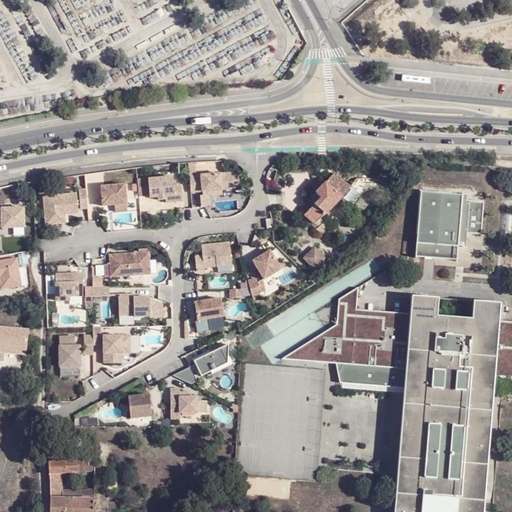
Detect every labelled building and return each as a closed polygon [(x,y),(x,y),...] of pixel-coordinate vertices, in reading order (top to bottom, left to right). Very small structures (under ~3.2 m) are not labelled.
[(299,209),(314,225),(327,214),(351,187),(333,174),(324,185),(299,209)] [(230,175),(199,178),(201,194),(207,194),(221,193),(239,191),(238,181),(236,178),(235,177),(234,176),(230,175)] [(195,178),(188,179),(190,195),(199,195),(198,178),(195,178)] [(173,189),(172,180),(147,182),(149,201),(158,200),(174,198),(174,205),(182,204),(181,188),(173,189)] [(145,182),(137,183),(138,199),(146,198),(145,182)] [(125,184),(101,186),(102,206),(114,205),(126,203),(125,184)] [(86,192),(79,193),(81,212),(88,211),(86,192)] [(417,192),(412,257),(454,260),(455,239),(463,239),(463,233),(478,234),(480,201),(458,199),(458,194),(417,192)] [(76,197),(43,200),(46,228),(63,226),(62,215),(78,213),(76,197)] [(207,198),(199,199),(200,210),(208,210),(207,198)] [(23,208),(0,209),(0,224),(1,224),(1,229),(24,228),(23,208)] [(78,216),(78,213),(62,215),(63,226),(65,226),(65,217),(78,216)] [(228,246),(200,248),(201,258),(194,259),(195,274),(203,273),(203,270),(230,268),(228,246)] [(313,250),(303,260),(313,271),(324,260),(313,250)] [(268,253),(251,264),(262,282),(284,268),(281,263),(276,266),(268,253)] [(149,255),(109,257),(110,279),(144,277),(143,264),(149,263),(149,255)] [(17,259),(0,261),(0,279),(3,279),(8,282),(9,288),(21,286),(17,259)] [(83,297),(82,275),(55,276),(56,303),(69,302),(69,298),(83,297)] [(3,279),(0,279),(0,281),(1,289),(9,288),(8,282),(3,279)] [(255,281),(247,283),(251,301),(259,299),(255,281)] [(239,286),(239,292),(249,292),(247,283),(244,283),(244,286),(239,286)] [(487,511),(489,482),(483,481),(487,430),(493,431),(496,376),(511,377),(511,322),(500,322),(502,304),(478,301),(474,301),(473,319),(471,319),(442,317),(437,316),(439,299),(437,299),(410,297),(409,313),(355,310),(357,288),(337,299),(335,325),(280,360),(315,363),(337,363),(340,383),(406,387),(404,426),(401,477),(396,511),(487,511)] [(109,289),(92,289),(92,298),(109,298),(109,289)] [(240,292),(228,292),(229,301),(240,300),(240,292)] [(133,298),(118,297),(118,317),(133,317),(133,320),(149,320),(149,321),(161,321),(161,306),(149,302),(149,300),(133,300),(133,298)] [(220,302),(194,306),(197,324),(223,320),(220,302)] [(5,353),(26,356),(29,330),(0,326),(0,361),(4,362),(5,353)] [(101,329),(93,329),(93,337),(93,346),(101,346),(101,329)] [(85,356),(93,356),(93,346),(93,337),(85,337),(85,356)] [(73,338),(57,338),(58,368),(79,368),(78,347),(73,348),(73,338)] [(129,338),(103,338),(104,365),(122,364),(121,354),(130,354),(129,338)] [(228,347),(193,363),(200,378),(227,366),(228,347)] [(189,369),(172,377),(190,386),(196,383),(189,369)] [(179,392),(170,393),(170,423),(180,423),(180,417),(206,417),(206,405),(201,405),(201,401),(187,401),(187,396),(180,396),(179,392)] [(128,399),(130,421),(151,419),(150,397),(128,399)] [(483,481),(489,482),(491,455),(493,431),(487,430),(483,481)] [(48,462),(49,474),(60,474),(94,473),(95,460),(48,462)] [(50,498),(81,498),(81,496),(93,496),(94,492),(61,491),(60,474),(49,474),(50,498)] [(92,511),(93,499),(81,498),(50,498),(48,511),(92,511)]
